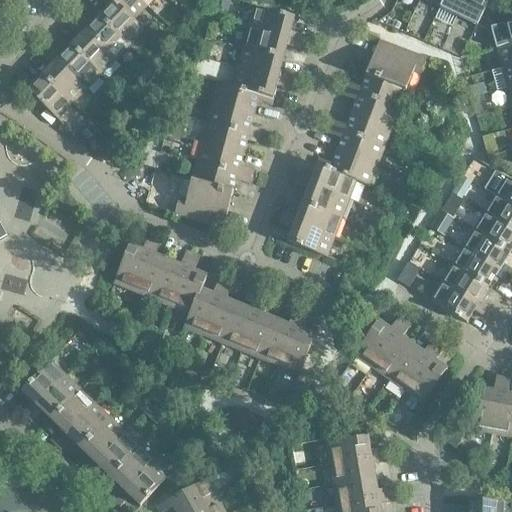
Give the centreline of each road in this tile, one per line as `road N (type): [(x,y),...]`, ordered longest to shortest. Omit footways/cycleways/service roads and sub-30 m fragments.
road 1 (residential): [(246,260),(344,24),(383,0)]
road 2 (residential): [(246,260),(138,215),(101,173),(0,97)]
